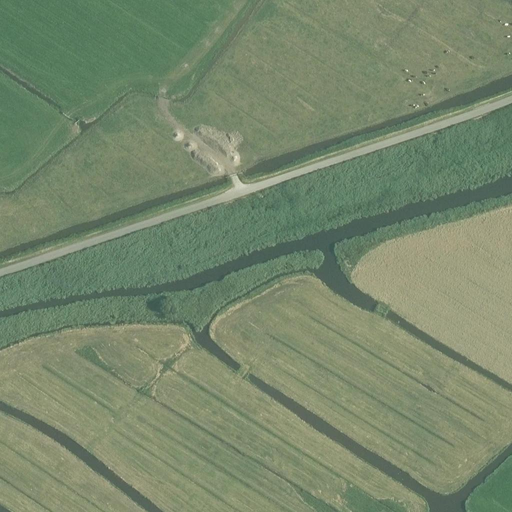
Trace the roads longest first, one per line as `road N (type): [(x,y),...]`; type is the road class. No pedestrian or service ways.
road 1 (tertiary): [(0,277),(511,101)]
road 2 (track): [(244,197),(233,173),(167,121),(162,107),(245,0)]
